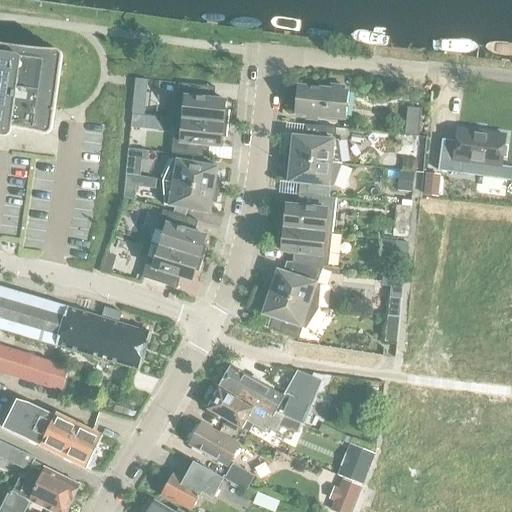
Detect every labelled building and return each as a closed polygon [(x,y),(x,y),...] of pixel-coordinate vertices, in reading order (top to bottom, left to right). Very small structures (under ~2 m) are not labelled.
[(0,126),(36,132),(37,123),(52,125),(55,109),(62,61),(40,58),(40,49),(16,46),(0,42),(0,126)] [(184,104),(182,119),(227,124),(229,111),(225,110),(226,100),(201,98),(202,86),(179,83),(177,103),(184,104)] [(305,121),(318,122),(318,116),(345,119),(348,91),(344,91),(345,87),(331,85),(330,89),(298,86),(295,114),(306,115),(305,121)] [(408,108),(405,135),(419,137),(422,109),(408,108)] [(145,117),(133,116),(132,130),(144,131),(145,117)] [(226,137),(227,124),(182,119),(181,135),(174,134),(172,154),(208,158),(209,146),(221,147),(222,137),(226,137)] [(285,158),(342,164),(338,141),(335,140),(336,128),(306,125),(305,137),(293,136),(291,148),(287,147),(285,158)] [(442,139),(438,171),(462,174),(464,162),(501,168),(505,136),(458,129),(456,141),(442,139)] [(144,151),(130,150),(129,175),(142,175),(143,161),(152,162),(152,151),(144,151)] [(298,195),(312,197),(329,198),(330,187),(333,187),(342,164),(285,158),(284,169),(289,170),(288,182),(300,183),(298,195)] [(173,159),(163,181),(218,191),(220,180),(215,179),(218,167),(173,159)] [(412,193),(414,173),(399,172),(397,191),(412,193)] [(427,174),(425,194),(437,195),(439,175),(427,174)] [(139,177),(128,176),(127,191),(138,192),(139,177)] [(216,202),(218,191),(163,181),(164,205),(209,213),(211,201),(216,202)] [(281,214),(280,227),(332,234),(336,198),(329,198),(312,197),(311,207),(286,205),(285,214),(281,214)] [(411,207),(399,206),(398,216),(410,217),(411,207)] [(164,231),(159,245),(203,259),(207,246),(203,245),(206,236),(182,228),(186,217),(163,210),(157,229),(164,231)] [(328,268),(332,234),(280,227),(278,241),(282,241),(281,251),(306,254),(305,264),(292,263),(302,264),(323,267),(323,268),(328,268)] [(406,262),(408,243),(393,241),(391,260),(406,262)] [(142,277),(164,284),(168,273),(192,280),(195,271),(198,272),(203,259),(159,245),(154,260),(148,258),(142,277)] [(102,272),(113,275),(118,258),(108,255),(102,272)] [(269,280),(265,290),(318,309),(320,285),(317,284),(323,268),(323,267),(302,264),(292,263),(289,274),(277,270),(273,281),(269,280)] [(121,312),(104,307),(102,317),(0,286),(0,328),(139,370),(150,331),(118,322),(121,312)] [(305,329),(318,309),(265,290),(262,301),(266,302),(262,314),(274,318),(270,329),(299,339),(303,328),(305,329)] [(390,298),(388,316),(399,317),(400,308),(401,299),(390,298)] [(384,343),(396,344),(399,317),(388,316),(384,343)] [(70,368),(13,350),(0,345),(0,369),(62,390),(70,368)] [(303,424),(315,395),(321,381),(296,370),(290,382),(291,382),(284,396),(231,366),(220,386),(254,405),(273,415),(275,412),(303,424)] [(279,424),(296,431),(299,432),(303,424),(275,412),(273,415),(254,405),(252,408),(218,389),(207,409),(241,428),(246,419),(265,429),(268,425),(276,430),(279,424)] [(54,416),(17,399),(7,398),(0,411),(0,426),(3,428),(87,468),(88,467),(92,466),(95,459),(94,454),(103,436),(55,413),(54,416)] [(228,468),(222,478),(244,491),(253,476),(230,464),(240,445),(201,422),(188,445),(228,468)] [(0,456),(29,470),(27,474),(34,477),(36,474),(41,476),(39,479),(44,482),(42,488),(36,485),(29,501),(50,511),(65,511),(79,484),(34,462),(36,458),(0,441),(0,442),(0,456)] [(363,485),(376,454),(351,445),(339,475),(363,485)] [(172,474),(161,494),(191,511),(193,507),(201,493),(212,499),(223,479),(193,462),(183,480),(172,474)] [(337,489),(333,499),(337,500),(333,510),(336,511),(351,511),(361,487),(344,481),(340,490),(337,489)] [(253,502),(274,511),(278,502),(257,494),(253,502)] [(174,511),(155,501),(148,511),(182,511),(178,509),(176,511),(174,511)]
